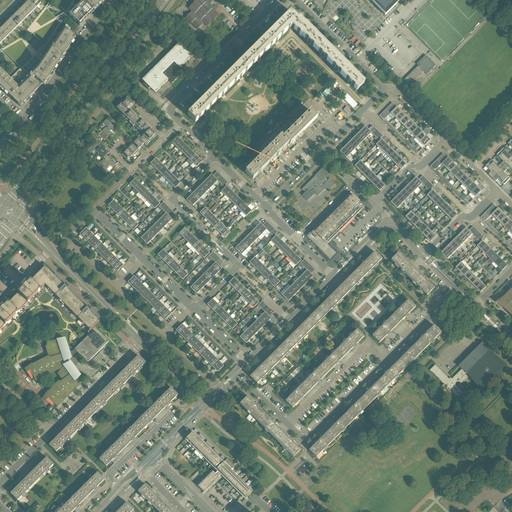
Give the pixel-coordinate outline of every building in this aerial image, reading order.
[(29,0),(26,4),(33,11),(37,7),(35,5),(29,0)] [(83,0),(68,15),(79,26),(94,11),(104,0),(83,0)] [(196,0),(195,2),(194,3),(194,4),(193,3),(191,6),(188,8),(192,12),(191,13),(190,13),(188,15),(185,18),(184,19),(190,24),(190,23),(191,23),(192,24),(191,24),(197,30),(199,27),(202,24),(203,23),(206,26),(209,24),(212,21),(211,21),(212,20),(213,20),(215,17),(218,15),(214,11),(216,9),(216,8),(216,7),(217,7),(215,6),(213,8),(210,4),(212,1),(213,0),(196,0)] [(369,0),(385,15),(400,0),(369,0)] [(26,4),(22,8),(29,15),(33,11),(26,4)] [(22,8),(18,11),(25,19),(29,15),(22,8)] [(18,11),(14,15),(21,23),(25,19),(18,11)] [(290,12),(276,26),(283,34),(291,26),(301,36),(308,28),(299,19),(298,19),(297,19),(295,17),(290,12)] [(14,15),(10,19),(17,27),(21,23),(14,15)] [(10,19),(6,23),(14,30),(17,27),(10,19)] [(6,23),(2,27),(10,34),(14,30),(6,23)] [(19,90),(11,98),(20,107),(41,85),(43,87),(63,58),(63,57),(75,38),(65,28),(63,26),(47,42),(44,46),(30,59),(23,67),(12,77),(22,87),(19,90)] [(276,26),(258,44),(266,51),(283,34),(276,26)] [(2,27),(0,29),(0,32),(6,38),(10,34),(2,27)] [(322,42),(308,28),(301,36),(301,37),(302,36),(315,49),(322,42)] [(336,56),(322,42),(315,49),(329,63),(336,56)] [(148,90),(150,88),(155,93),(168,80),(171,84),(184,72),(180,68),(192,55),(187,50),(189,49),(190,50),(190,49),(184,43),(182,45),(180,43),(142,80),(145,83),(143,84),(149,91),(148,90)] [(258,44),(240,62),(248,69),(266,51),(258,44)] [(408,76),(404,80),(409,85),(423,71),(426,75),(436,66),(426,55),(416,65),(418,66),(408,76)] [(349,69),(336,56),(329,63),(342,76),(349,69)] [(240,62),(223,79),(230,87),(248,69),(240,62)] [(363,83),(349,69),(342,76),(356,90),(363,83)] [(0,86),(11,98),(19,90),(0,70),(0,86)] [(223,79),(205,97),(213,105),(230,87),(223,79)] [(213,105),(205,97),(187,114),(188,115),(187,115),(195,122),(213,105)] [(117,108),(123,115),(134,125),(135,124),(138,127),(137,128),(141,132),(143,129),(145,131),(149,128),(150,127),(144,121),(143,122),(142,120),(140,119),(139,120),(135,116),(133,114),(130,111),(129,110),(127,111),(126,110),(127,108),(131,105),(132,103),(128,99),(127,98),(117,108)] [(390,113),(395,117),(401,111),(397,107),(396,107),(394,109),(392,112),(390,113)] [(310,111),(295,125),(302,132),(317,118),(310,111)] [(395,117),(399,122),(405,115),(401,111),(395,117)] [(399,122),(403,126),(409,119),(405,115),(399,122)] [(106,127),(102,131),(108,137),(111,133),(109,131),(111,130),(112,131),(115,128),(106,119),(103,123),(107,127),(106,128),(106,127)] [(403,126),(407,130),(413,124),(409,119),(403,126)] [(407,130),(411,134),(418,128),(413,124),(407,130)] [(280,136),(288,144),(289,145),(290,145),(302,132),(295,125),(283,138),(281,136),(280,136)] [(365,127),(361,131),(367,137),(371,133),(370,132),(368,130),(365,127)] [(411,134),(415,138),(422,132),(418,128),(411,134)] [(127,161),(144,144),(145,145),(146,146),(157,135),(155,134),(154,133),(150,129),(149,131),(145,134),(143,136),(142,135),(139,138),(137,140),(134,143),(132,145),(128,149),(127,150),(123,154),(122,155),(126,159),(127,161)] [(90,136),(96,142),(99,145),(102,142),(100,140),(102,139),(104,141),(108,137),(102,131),(98,135),(99,136),(98,137),(94,132),(90,136)] [(361,131),(356,135),(363,141),(367,137),(361,131)] [(415,138),(420,142),(426,136),(422,132),(415,138)] [(356,135),(352,139),(358,145),(363,141),(356,135)] [(280,136),(263,154),(270,162),(288,144),(280,136)] [(426,136),(420,142),(424,146),(430,140),(426,136)] [(172,142),(176,147),(182,141),(177,137),(172,142)] [(352,139),(348,143),(354,149),(358,145),(352,139)] [(376,145),(379,148),(385,143),(381,139),(376,145)] [(176,147),(180,151),(186,145),(182,141),(176,147)] [(95,151),(99,155),(105,149),(101,146),(99,148),(97,146),(99,145),(96,142),(87,151),(91,154),(95,150),(96,151),(95,151)] [(348,143),(344,147),(350,153),(354,149),(348,143)] [(379,148),(384,153),(389,147),(385,143),(379,148)] [(180,151),(184,155),(190,150),(186,145),(180,151)] [(350,153),(344,147),(340,152),(346,158),(350,153)] [(384,153),(388,157),(393,151),(389,147),(384,153)] [(103,166),(104,167),(112,158),(110,155),(108,157),(107,155),(108,153),(105,149),(99,155),(103,159),(104,158),(104,159),(100,163),(99,165),(102,168),(103,166)] [(503,149),(500,152),(502,154),(509,161),(511,158),(511,152),(511,153),(509,155),(505,151),(503,149)] [(184,155),(189,159),(194,154),(190,150),(184,155)] [(388,157),(392,161),(397,155),(393,151),(388,157)] [(503,161),(501,164),(504,167),(506,164),(509,161),(502,154),(500,152),(497,155),(499,157),(503,161)] [(189,159),(193,163),(198,158),(194,154),(189,159)] [(270,162),(263,154),(245,172),(252,180),(252,179),(253,180),(270,162)] [(392,161),(396,165),(401,160),(397,155),(392,161)] [(112,158),(104,167),(102,169),(107,173),(109,171),(108,171),(112,166),(113,167),(112,168),(118,174),(122,170),(119,168),(121,166),(118,162),(116,164),(114,163),(115,161),(112,158)] [(150,164),(155,168),(160,163),(155,158),(150,164)] [(198,158),(193,163),(196,167),(202,162),(198,158)] [(441,164),(445,168),(452,162),(447,158),(445,160),(443,162),(441,164)] [(401,160),(396,165),(401,170),(406,164),(401,160)] [(492,160),(489,163),(490,165),(498,173),(501,170),(504,167),(501,164),(498,167),(493,162),(492,160)] [(354,166),(358,170),(363,165),(360,161),(354,166)] [(445,168),(450,172),(456,166),(452,162),(445,168)] [(155,168),(159,172),(164,167),(160,163),(155,168)] [(489,175),(492,178),(498,173),(490,165),(489,163),(486,167),(487,168),(491,172),(489,175)] [(358,170),(362,174),(367,169),(363,165),(358,170)] [(450,172),(454,176),(460,170),(456,166),(450,172)] [(159,172),(163,176),(168,171),(164,167),(159,172)] [(501,170),(498,173),(505,180),(507,182),(510,179),(508,177),(504,172),(506,170),(504,167),(501,170)] [(304,187),(302,190),(305,193),(302,195),(308,201),(313,195),(315,192),(318,196),(324,190),(323,189),(326,187),(329,191),(335,185),(329,179),(328,181),(325,178),(329,175),(323,169),(315,176),(316,177),(313,179),(304,187)] [(362,174),(366,178),(372,173),(367,169),(362,174)] [(454,176),(458,181),(464,174),(460,170),(454,176)] [(163,176),(167,180),(172,175),(168,171),(163,176)] [(366,178),(370,182),(376,177),(372,173),(366,178)] [(498,173),(492,178),(496,182),(498,179),(502,183),(504,185),(507,182),(505,180),(498,173)] [(458,181),(462,185),(468,179),(464,174),(458,181)] [(167,180),(171,185),(176,179),(172,175),(167,180)] [(211,175),(207,179),(213,185),(216,182),(217,181),(217,180),(215,178),(213,176),(211,175)] [(370,182),(374,186),(380,181),(376,177),(370,182)] [(415,177),(411,182),(417,188),(422,184),(420,182),(418,180),(415,177)] [(130,184),(134,189),(140,183),(135,179),(130,184)] [(176,179),(171,185),(175,188),(180,183),(176,179)] [(203,183),(209,189),(213,185),(207,179),(203,183)] [(462,185),(466,189),(472,183),(468,179),(462,185)] [(380,181),(374,186),(379,191),(384,186),(380,181)] [(411,182),(407,186),(413,192),(417,188),(411,182)] [(134,189),(138,193),(144,188),(140,183),(134,189)] [(205,193),(209,189),(203,183),(199,187),(205,193)] [(466,189),(470,193),(477,187),(472,183),(466,189)] [(221,192),(225,196),(231,190),(226,186),(221,192)] [(407,186),(403,190),(409,196),(413,192),(407,186)] [(199,187),(195,191),(201,198),(205,193),(199,187)] [(477,187),(470,193),(475,197),(481,191),(477,187)] [(138,193),(142,197),(148,192),(144,188),(138,193)] [(225,196),(229,200),(235,194),(231,190),(225,196)] [(403,190),(399,194),(405,200),(409,196),(403,190)] [(427,196),(430,199),(436,194),(432,190),(427,196)] [(195,191),(191,195),(197,202),(201,198),(195,191)] [(142,197),(147,201),(152,196),(148,192),(142,197)] [(349,193),(346,196),(348,198),(353,203),(357,199),(352,194),(352,195),(349,193)] [(229,200),(233,204),(239,198),(235,194),(229,200)] [(399,194),(395,198),(401,204),(405,200),(399,194)] [(430,199),(434,203),(440,198),(436,194),(430,199)] [(197,202),(191,195),(186,200),(192,206),(197,202)] [(147,201),(151,205),(156,200),(152,196),(147,201)] [(346,196),(342,200),(345,202),(349,206),(353,203),(348,198),(346,196)] [(233,204),(238,208),(243,203),(239,198),(233,204)] [(401,204),(395,198),(390,202),(397,209),(401,204)] [(434,203),(438,207),(444,202),(440,198),(434,203)] [(355,205),(359,209),(362,205),(359,202),(359,201),(357,199),(353,203),(355,205)] [(108,206),(112,210),(118,205),(113,200),(108,206)] [(156,200),(151,205),(154,209),(160,204),(156,200)] [(342,200),(339,204),(341,206),(345,210),(349,206),(345,202),(342,200)] [(438,207),(442,211),(448,206),(444,202),(438,207)] [(238,208),(242,212),(247,207),(243,203),(238,208)] [(352,209),(355,212),(359,209),(355,205),(353,203),(349,206),(352,209)] [(339,204),(335,207),(337,209),(341,214),(345,210),(341,206),(339,204)] [(112,210),(117,214),(122,209),(118,205),(112,210)] [(348,213),(351,216),(355,212),(352,209),(349,206),(345,210),(348,213)] [(442,211),(447,216),(452,210),(448,206),(442,211)] [(247,207),(242,212),(246,216),(251,211),(247,207)] [(335,207),(331,211),(333,213),(338,218),(341,214),(337,209),(335,207)] [(200,213),(204,217),(209,212),(205,208),(200,213)] [(492,215),(496,219),(503,213),(498,208),(498,209),(496,211),(493,213),(492,215)] [(117,214),(121,219),(126,213),(122,209),(117,214)] [(344,216),(347,220),(351,216),(348,213),(345,210),(341,214),(344,216)] [(452,210),(447,216),(451,220),(457,215),(452,210)] [(331,211),(327,215),(329,217),(334,221),(338,218),(333,213),(331,211)] [(204,217),(208,221),(213,216),(209,212),(204,217)] [(405,217),(409,221),(414,215),(410,212),(405,217)] [(121,219),(125,223),(130,217),(126,213),(121,219)] [(166,213),(162,217),(168,224),(172,219),(170,217),(168,215),(166,213)] [(496,219),(500,223),(507,217),(503,213),(496,219)] [(340,220),(344,224),(347,220),(344,216),(341,214),(338,218),(340,220)] [(327,215),(324,218),(326,221),(330,225),(334,221),(329,217),(327,215)] [(409,221),(413,225),(418,220),(414,215),(409,221)] [(208,221),(212,225),(217,220),(213,216),(208,221)] [(125,223),(129,227),(135,221),(130,217),(125,223)] [(162,217),(157,222),(164,228),(168,224),(162,217)] [(500,223),(505,227),(511,221),(507,217),(500,223)] [(324,218),(320,222),(322,224),(327,229),(330,225),(326,221),(324,218)] [(336,224),(340,228),(344,224),(340,220),(338,218),(334,221),(336,224)] [(212,225),(216,229),(221,224),(217,220),(212,225)] [(413,225),(417,229),(422,224),(418,220),(413,225)] [(135,221),(129,227),(133,230),(138,225),(135,221)] [(333,228),(336,231),(340,228),(336,224),(334,221),(330,225),(333,228)] [(157,222),(153,226),(159,232),(164,228),(157,222)] [(320,222),(316,226),(318,228),(323,233),(327,229),(322,224),(320,222)] [(260,223),(256,228),(262,234),(266,230),(264,228),(262,226),(260,223)] [(216,229),(220,233),(225,228),(221,224),(216,229)] [(417,229),(421,233),(426,228),(422,224),(417,229)] [(329,231),(333,235),(336,231),(333,228),(330,225),(327,229),(329,231)] [(153,226),(149,230),(155,236),(159,232),(153,226)] [(316,226),(312,230),(314,232),(319,236),(323,233),(318,228),(316,226)] [(79,234),(84,238),(90,232),(86,228),(79,234)] [(179,234),(184,238),(189,233),(184,228),(179,234)] [(225,228),(220,233),(224,238),(230,233),(225,228)] [(256,228),(252,232),(258,238),(262,234),(256,228)] [(421,233),(425,237),(431,232),(426,228),(421,233)] [(466,228),(462,232),(468,239),(472,234),(471,233),(470,232),(469,231),(466,228)] [(325,235),(329,239),(333,235),(329,231),(327,229),(323,233),(325,235)] [(149,230),(145,234),(151,240),(155,236),(149,230)] [(306,236),(319,249),(325,242),(321,239),(319,236),(314,232),(312,230),(306,236)] [(84,238),(88,243),(94,236),(90,232),(84,238)] [(252,232),(248,236),(254,242),(258,238),(252,232)] [(431,232),(425,237),(430,242),(435,236),(431,232)] [(462,232),(458,237),(464,243),(468,239),(462,232)] [(184,238),(188,243),(193,237),(189,233),(184,238)] [(321,239),(325,242),(329,239),(325,235),(323,233),(319,236),(321,239)] [(151,240),(145,234),(141,238),(147,245),(151,240)] [(88,243),(92,247),(98,241),(101,238),(99,236),(96,239),(94,236),(88,243)] [(248,236),(243,240),(250,246),(254,242),(248,236)] [(271,241),(274,245),(280,239),(276,236),(271,241)] [(188,243),(192,247),(197,241),(193,237),(188,243)] [(458,237),(454,241),(460,247),(464,243),(458,237)] [(274,245),(279,249),(284,244),(280,239),(274,245)] [(243,240),(239,244),(246,250),(250,246),(243,240)] [(92,247),(96,251),(102,245),(98,241),(92,247)] [(192,247),(196,251),(202,245),(197,241),(192,247)] [(454,241),(450,245),(456,251),(460,247),(454,241)] [(477,246),(481,250),(486,245),(483,241),(477,246)] [(319,249),(324,254),(331,248),(325,242),(319,249)] [(246,250),(239,244),(235,248),(241,255),(246,250)] [(279,249),(282,253),(288,248),(284,244),(279,249)] [(96,251),(100,255),(106,249),(102,245),(96,251)] [(196,251),(200,255),(205,249),(202,245),(196,251)] [(450,245),(445,249),(452,255),(456,251),(450,245)] [(481,250),(485,254),(490,249),(486,245),(481,250)] [(282,253),(287,257),(292,252),(288,248),(282,253)] [(331,248),(324,254),(329,259),(336,253),(331,248)] [(100,255),(104,259),(111,253),(106,249),(100,255)] [(205,249),(200,255),(204,258),(209,253),(205,249)] [(452,255),(445,249),(441,253),(447,259),(452,255)] [(485,254),(489,258),(495,253),(490,249),(485,254)] [(158,255),(162,260),(168,254),(163,250),(158,255)] [(374,252),(285,341),(250,376),(250,377),(257,384),(308,333),(381,259),(374,252)] [(287,257),(291,261),(296,256),(292,252),(287,257)] [(391,260),(409,278),(427,295),(434,288),(433,288),(429,283),(398,253),(398,252),(391,260)] [(104,259),(109,263),(115,257),(111,253),(104,259)] [(489,258),(493,262),(499,257),(495,253),(489,258)] [(162,260),(166,264),(172,258),(168,254),(162,260)] [(296,256),(291,261),(295,266),(301,261),(296,256)] [(109,263),(113,268),(119,261),(115,257),(109,263)] [(249,263),(253,266),(258,261),(255,257),(249,263)] [(493,262),(497,266),(503,261),(499,257),(493,262)] [(166,264),(170,268),(176,263),(172,258),(166,264)] [(119,261),(113,268),(117,272),(123,266),(119,261)] [(253,266),(257,270),(262,265),(258,261),(253,266)] [(503,261),(497,266),(502,271),(508,266),(503,261)] [(456,268),(460,271),(465,266),(461,262),(456,268)] [(170,268),(175,272),(180,267),(176,263),(170,268)] [(215,263),(211,267),(217,273),(221,269),(219,267),(217,265),(215,263)] [(460,271),(464,276),(469,270),(471,268),(467,264),(465,266),(460,271)] [(257,270),(261,274),(266,269),(262,265),(257,270)] [(55,296),(57,297),(54,301),(74,321),(77,318),(79,320),(76,323),(86,333),(87,332),(89,330),(93,326),(99,321),(89,311),(91,310),(87,306),(86,308),(67,289),(69,287),(65,284),(63,285),(45,267),(40,271),(30,281),(28,283),(26,285),(24,284),(21,287),(22,289),(18,293),(8,303),(4,308),(2,306),(0,307),(0,336),(13,323),(10,320),(12,318),(15,321),(36,301),(33,297),(34,296),(37,299),(45,292),(52,299),(55,296)] [(175,272),(178,276),(184,271),(180,267),(175,272)] [(211,267),(207,271),(213,277),(217,273),(211,267)] [(261,274),(265,279),(271,273),(266,269),(261,274)] [(307,270),(303,274),(309,281),(313,276),(311,274),(309,272),(307,270)] [(464,276),(468,280),(473,274),(469,270),(464,276)] [(184,271),(178,276),(182,280),(188,275),(184,271)] [(207,271),(203,275),(209,282),(213,277),(207,271)] [(265,279),(269,283),(275,277),(271,273),(265,279)] [(199,279),(205,286),(209,282),(203,275),(201,277),(199,274),(197,277),(199,279)] [(303,274),(299,278),(305,285),(309,281),(303,274)] [(468,280),(472,284),(477,278),(473,274),(468,280)] [(128,282),(132,287),(138,280),(134,276),(128,282)] [(275,277),(269,283),(274,287),(279,282),(275,277)] [(228,283),(233,288),(239,282),(234,278),(228,283)] [(299,278),(294,283),(301,289),(305,285),(299,278)] [(472,284),(476,288),(481,283),(477,278),(472,284)] [(199,279),(194,284),(201,290),(205,286),(199,279)] [(132,287),(136,291),(142,285),(138,280),(132,287)] [(233,288),(237,292),(243,287),(239,282),(233,288)] [(294,283),(290,287),(296,293),(301,289),(294,283)] [(481,283),(476,288),(481,293),(486,287),(481,283)] [(201,290),(194,284),(190,288),(196,294),(201,290)] [(136,291),(140,295),(146,289),(142,285),(136,291)] [(237,292),(241,296),(247,291),(243,287),(237,292)] [(290,287),(286,291),(292,297),(296,293),(290,287)] [(503,309),(504,310),(509,315),(511,317),(511,288),(504,297),(503,297),(496,302),(495,303),(503,309)] [(140,295),(144,299),(150,293),(146,289),(140,295)] [(241,296),(245,300),(251,295),(247,291),(241,296)] [(292,297),(286,291),(282,295),(288,301),(292,297)] [(144,299),(148,303),(155,297),(150,293),(144,299)] [(245,300),(250,304),(255,299),(251,295),(245,300)] [(148,303),(153,307),(159,301),(155,297),(148,303)] [(207,305),(212,309),(217,304),(212,299),(207,305)] [(255,299),(250,304),(253,308),(259,303),(255,299)] [(380,342),(410,312),(415,307),(408,300),(372,335),(379,343),(380,342)] [(153,307),(157,312),(163,305),(159,301),(153,307)] [(212,309),(216,314),(221,308),(217,304),(212,309)] [(157,312),(161,316),(167,309),(163,305),(157,312)] [(216,314),(220,318),(225,312),(221,308),(216,314)] [(167,309),(161,316),(165,320),(171,314),(167,309)] [(220,318),(224,322),(229,316),(225,312),(220,318)] [(265,312),(261,316),(267,323),(271,319),(269,317),(267,314),(265,312)] [(224,322),(228,326),(233,320),(229,316),(224,322)] [(261,316),(256,321),(263,327),(267,323),(261,316)] [(233,320),(228,326),(232,329),(237,324),(233,320)] [(256,321),(252,325),(259,331),(263,327),(256,321)] [(176,331),(180,335),(186,329),(182,324),(176,331)] [(252,325),(248,329),(254,335),(259,331),(252,325)] [(429,330),(364,395),(309,450),(316,457),(441,333),(433,325),(433,326),(429,330)] [(75,350),(78,353),(74,357),(73,358),(72,357),(71,357),(71,356),(67,344),(66,344),(64,338),(59,339),(59,340),(55,341),(47,342),(47,346),(45,347),(48,353),(48,355),(44,357),(45,357),(45,358),(43,359),(32,365),(31,365),(25,370),(31,379),(34,378),(35,381),(59,369),(60,371),(58,374),(62,380),(59,382),(58,382),(48,392),(43,399),(52,405),(54,404),(56,406),(78,385),(75,381),(76,380),(80,376),(78,374),(79,373),(72,364),(74,363),(75,364),(77,361),(76,360),(79,356),(80,355),(88,363),(101,350),(103,347),(108,342),(93,326),(89,330),(87,332),(90,335),(75,350)] [(180,335),(184,339),(190,333),(188,330),(190,328),(188,327),(186,329),(180,335)] [(248,329),(244,333),(250,339),(254,335),(248,329)] [(293,408),(329,372),(363,337),(364,337),(356,330),(308,378),(285,401),(292,408),(293,408)] [(184,339),(188,343),(194,337),(190,333),(184,339)] [(250,339),(244,333),(240,337),(246,344),(250,339)] [(188,343),(192,347),(198,341),(196,339),(198,336),(197,335),(194,337),(188,343)] [(192,347),(197,351),(203,345),(198,341),(192,347)] [(465,364),(462,368),(467,374),(480,389),(481,389),(479,387),(487,381),(489,383),(499,373),(497,370),(503,363),(505,365),(506,364),(489,351),(483,343),(482,344),(484,346),(482,348),(476,353),(474,355),(472,357),(470,360),(467,362),(465,364)] [(197,351),(201,356),(207,349),(208,348),(209,347),(208,346),(206,347),(207,347),(206,348),(203,345),(197,351)] [(201,356),(205,360),(211,353),(207,349),(201,356)] [(205,360),(209,364),(215,358),(211,353),(205,360)] [(138,356),(54,440),(49,445),(56,452),(145,363),(138,356)] [(209,364),(213,368),(219,362),(215,358),(209,364)] [(219,362),(213,368),(217,372),(223,366),(219,362)] [(455,385),(451,381),(446,377),(445,376),(445,375),(435,365),(430,371),(444,384),(442,386),(443,387),(443,386),(461,404),(467,398),(455,385)] [(452,380),(451,381),(455,385),(458,382),(460,384),(468,377),(465,375),(466,374),(467,374),(462,368),(460,366),(459,367),(462,369),(452,380)] [(170,388),(143,416),(99,459),(106,466),(177,395),(170,388)] [(240,404),(258,422),(293,457),(300,450),(257,407),(247,397),(247,396),(240,404)] [(221,461),(199,440),(192,432),(185,439),(214,469),(221,461)] [(46,458),(16,488),(10,493),(17,500),(53,465),(46,458)] [(242,495),(246,498),(248,496),(253,491),(249,488),(231,469),(234,466),(227,459),(217,469),(228,480),(231,484),(235,487),(238,491),(242,495)] [(190,479),(192,481),(200,473),(198,471),(190,479)] [(204,492),(218,478),(218,477),(220,475),(217,472),(215,474),(211,471),(197,485),(204,492)] [(97,473),(69,501),(57,511),(71,511),(104,480),(97,473)] [(138,491),(158,511),(172,511),(145,484),(141,488),(138,491)] [(127,502),(116,511),(130,511),(133,509),(127,502)]
